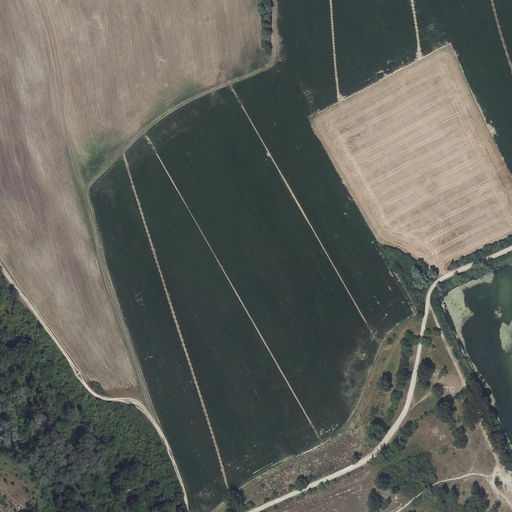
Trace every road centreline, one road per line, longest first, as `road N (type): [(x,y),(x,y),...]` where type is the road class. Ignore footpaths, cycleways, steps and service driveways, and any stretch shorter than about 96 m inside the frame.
road 1 (track): [(144,410),(149,404),(83,187),(165,112),(272,62),(275,0)]
road 2 (track): [(187,511),(164,438),(144,410),(91,392),(0,267)]
road 3 (track): [(424,320),(397,337),(365,406),(340,436),(212,511)]
road 4 (track): [(424,320),(407,408),(381,449),(252,511)]
road 5 (track): [(83,187),(40,0)]
road 6 (track): [(396,511),(437,481),(470,473),(487,477),(511,506)]
road 7 (track): [(511,246),(435,283),(424,320)]
